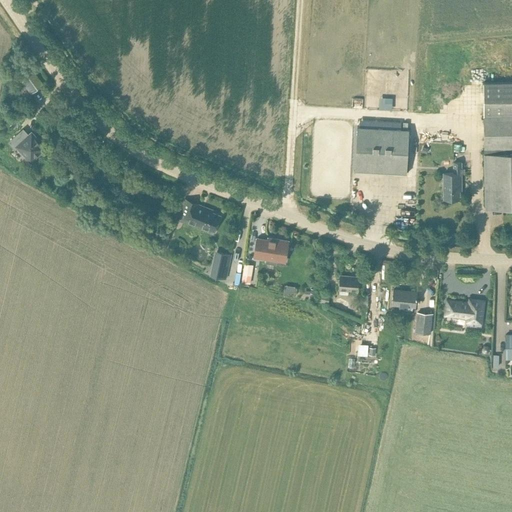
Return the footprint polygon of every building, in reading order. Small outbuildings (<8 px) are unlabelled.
[(34,70),(21,79),(31,93),(44,84),(34,70)] [(511,81),(483,82),(485,152),(483,152),(485,208),(511,207),(511,81)] [(54,103),(42,110),(51,124),(63,117),(54,103)] [(355,170),(406,173),(409,129),(357,127),(355,170)] [(45,148),(35,137),(31,133),(28,135),(23,129),(17,135),(9,142),(14,148),(16,146),(21,151),(22,150),(27,155),(24,159),(30,165),(36,159),(34,157),(45,148)] [(74,131),(67,138),(73,144),(80,137),(74,131)] [(452,174),(443,174),(443,198),(459,198),(459,190),(461,190),(461,176),(461,174),(464,174),(464,168),(461,168),(461,162),(452,162),(452,174)] [(176,219),(198,227),(199,224),(214,230),(220,215),(200,207),(201,205),(184,199),(181,208),(176,219)] [(257,237),(254,256),(284,261),(288,240),(275,238),(275,240),(257,237)] [(327,246),(324,251),(329,255),(332,250),(327,246)] [(210,274),(209,275),(216,277),(226,279),(232,254),(215,250),(210,274)] [(243,276),(251,277),(253,265),(245,264),(243,276)] [(339,290),(357,291),(358,276),(340,275),(339,290)] [(285,285),(283,295),(294,296),(295,286),(285,285)] [(391,310),(401,311),(402,306),(415,307),(416,296),(417,291),(394,289),(391,310)] [(322,294),(320,301),(328,303),(330,296),(322,294)] [(482,323),(485,299),(475,298),(475,302),(468,301),(446,299),(444,315),(466,317),(466,321),(482,323)] [(415,334),(415,340),(428,340),(429,339),(432,314),(417,313),(415,334)]
